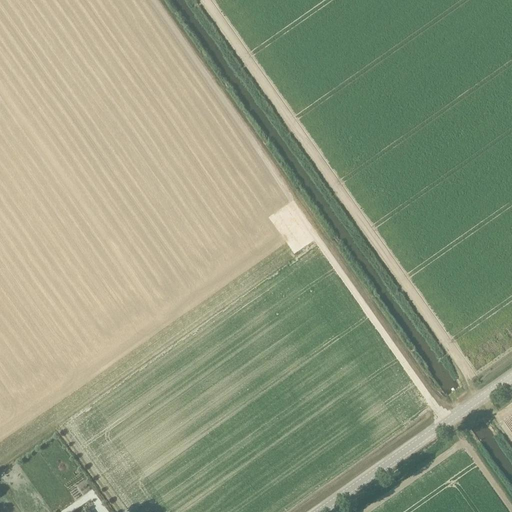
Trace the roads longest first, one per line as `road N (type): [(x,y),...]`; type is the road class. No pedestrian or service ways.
road 1 (unknown): [(443,425),(295,207)]
road 2 (unclassified): [(319,511),(511,376)]
